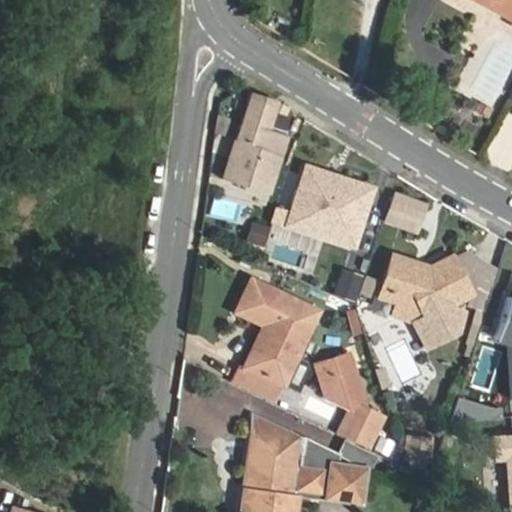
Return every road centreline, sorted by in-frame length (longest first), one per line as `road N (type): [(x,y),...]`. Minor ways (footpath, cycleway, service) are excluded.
road 1 (unclassified): [(220,27),(197,67),(133,511)]
road 2 (residential): [(511,206),(220,27)]
